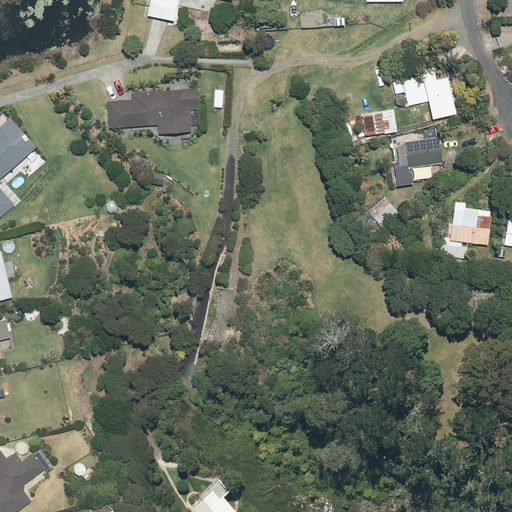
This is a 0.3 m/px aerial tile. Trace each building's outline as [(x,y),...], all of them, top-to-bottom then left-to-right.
[(417,76),(392,81),(394,93),(403,91),(406,104),(425,100),(429,117),(453,112),(444,76),(434,78),(430,64),(415,67),(417,76)] [(196,89),(133,93),(134,101),(129,102),(129,100),(108,102),(110,125),(159,121),(160,125),(188,123),(187,106),(197,105),(196,89)] [(362,135),(382,132),(379,111),(359,114),(362,135)] [(109,135),(105,126),(94,130),(97,139),(109,135)] [(0,190),(0,175),(33,146),(17,128),(0,142),(0,209),(9,201),(0,190)] [(437,135),(402,139),(405,166),(440,162),(437,135)] [(145,156),(144,155),(143,154),(142,153),(141,152),(139,152),(138,152),(136,152),(135,152),(134,153),(132,153),(131,154),(130,156),(130,157),(129,158),(129,160),(129,161),(130,163),(130,164),(131,165),(132,166),(133,167),(134,168),(136,168),(137,168),(139,168),(140,168),(141,168),(143,167),(144,166),(145,165),(145,163),(146,162),(146,161),(146,159),(146,158),(145,156)] [(355,185),(359,192),(365,189),(362,182),(355,185)] [(366,209),(380,227),(397,212),(382,195),(366,209)] [(485,244),(489,215),(487,215),(488,210),(463,207),(463,201),(452,200),(450,222),(441,221),(439,235),(448,236),(448,239),(485,244)] [(511,214),(507,214),(502,244),(511,245),(511,241),(511,214)] [(0,298),(12,296),(1,250),(0,250),(0,298)] [(0,338),(9,336),(5,318),(0,319),(0,338)] [(0,398),(10,396),(7,382),(0,383),(0,398)] [(0,511),(12,511),(31,499),(24,489),(25,482),(46,466),(34,451),(22,460),(15,451),(7,458),(0,448),(0,511)] [(88,467),(82,475),(87,480),(94,471),(88,467)] [(194,510),(195,511),(231,511),(215,492),(194,510)]
